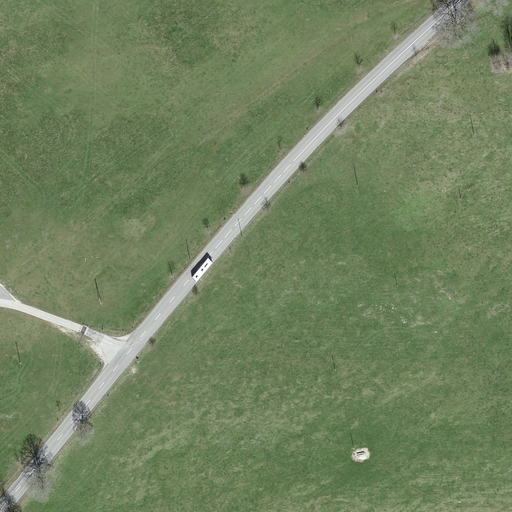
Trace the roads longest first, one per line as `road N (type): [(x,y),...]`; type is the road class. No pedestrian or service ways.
road 1 (tertiary): [(459,0),(368,82),(125,354)]
road 2 (tertiary): [(125,354),(0,510)]
road 3 (unclassified): [(0,302),(82,329),(125,354)]
